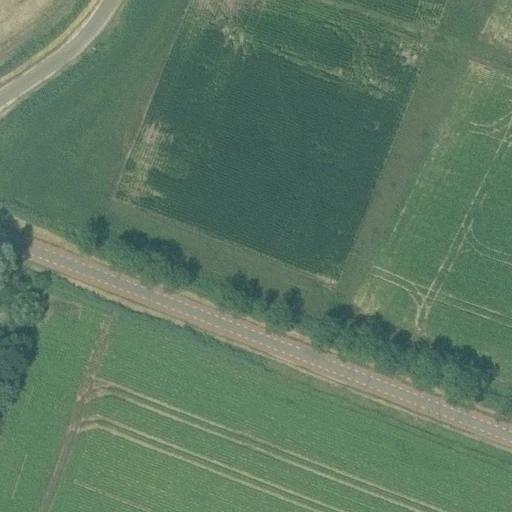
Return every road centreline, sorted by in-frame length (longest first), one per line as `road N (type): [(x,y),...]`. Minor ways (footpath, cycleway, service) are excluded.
road 1 (tertiary): [(511,435),(0,241)]
road 2 (unclassified): [(0,99),(67,51),(111,0)]
